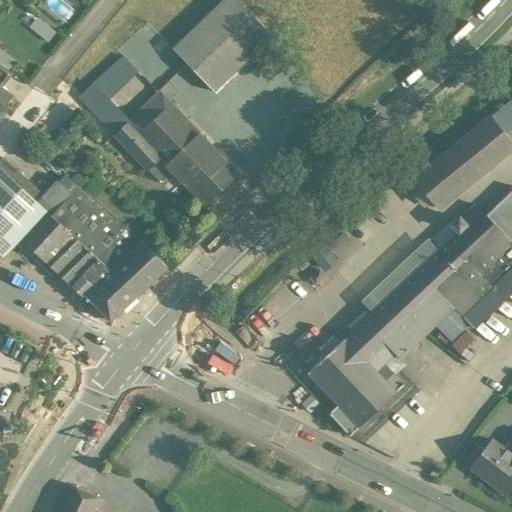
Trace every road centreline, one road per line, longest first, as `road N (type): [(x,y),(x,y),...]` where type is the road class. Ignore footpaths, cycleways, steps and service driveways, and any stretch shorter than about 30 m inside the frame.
road 1 (secondary): [(505,0),(366,134),(243,233),(130,351)]
road 2 (tertiary): [(435,506),(130,351)]
road 3 (secondary): [(130,351),(19,511)]
road 4 (secondary): [(130,351),(0,288)]
